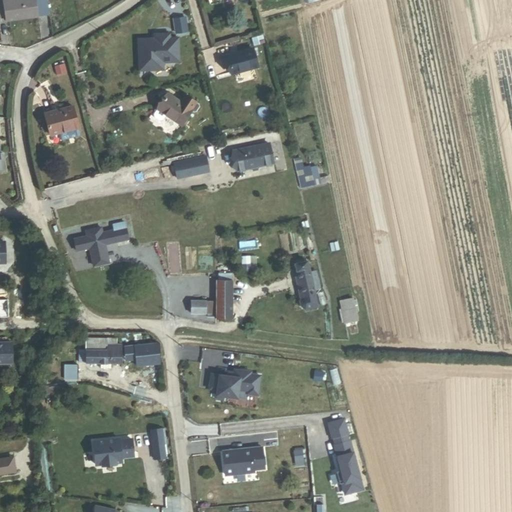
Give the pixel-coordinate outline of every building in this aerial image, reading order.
[(4,0),(6,20),(49,17),(48,0),(4,0)] [(170,34),(152,35),(152,39),(136,39),(138,73),(163,72),(163,65),(180,64),(179,38),(170,38),(170,34)] [(232,72),(257,66),(252,50),(228,56),(232,72)] [(55,65),(58,73),(67,71),(65,63),(55,65)] [(181,124),(195,101),(185,95),(180,101),(167,93),(157,108),(154,113),(155,116),(160,119),(163,118),(166,114),(181,124)] [(52,133),(79,126),(73,105),(46,112),(52,133)] [(284,161),(280,139),(234,148),(239,170),(284,161)] [(210,171),(206,157),(175,166),(179,180),(210,171)] [(316,186),(314,179),(311,166),(303,167),(297,169),(302,189),(316,186)] [(316,186),(330,183),(328,176),(314,179),(316,186)] [(59,221),(76,218),(74,205),(57,208),(59,221)] [(85,236),(71,239),(74,254),(88,251),(92,269),(109,265),(105,247),(129,242),(125,222),(111,225),(113,231),(102,234),(101,228),(83,232),(85,236)] [(0,260),(9,261),(9,240),(0,240),(0,260)] [(302,297),(317,294),(310,266),(296,270),(302,297)] [(216,318),(233,318),(233,281),(217,281),(216,301),(216,314),(216,318)] [(344,324),(358,321),(353,298),(339,301),(344,324)] [(191,313),(208,313),(208,301),(191,300),(191,313)] [(111,364),(121,364),(122,344),(117,344),(117,339),(86,338),(86,349),(80,349),(79,363),(100,364),(111,364)] [(0,363),(12,363),(11,342),(0,342),(0,363)] [(138,366),(161,363),(158,342),(124,347),(126,361),(137,360),(138,366)] [(65,379),(78,379),(79,365),(65,365),(65,379)] [(219,375),(215,395),(238,399),(240,390),(258,396),(260,375),(251,372),(235,369),(219,375)] [(45,396),(61,392),(59,384),(43,389),(45,396)] [(365,488),(345,416),(327,420),(332,437),(333,437),(334,442),(333,442),(337,455),(335,456),(339,469),(337,471),(340,483),(341,483),(344,494),(365,488)] [(60,450),(57,450),(54,425),(46,426),(50,452),(49,452),(50,462),(52,461),(60,460),(61,460),(60,450)] [(162,426),(150,428),(154,459),(166,458),(162,426)] [(113,439),(90,440),(94,453),(95,466),(109,465),(122,464),(133,456),(132,439),(113,439)] [(264,468),(262,447),(222,451),(225,475),(254,472),(254,469),(264,468)] [(0,475),(18,472),(15,457),(0,460),(0,475)] [(35,508),(44,506),(43,498),(34,500),(35,508)]
